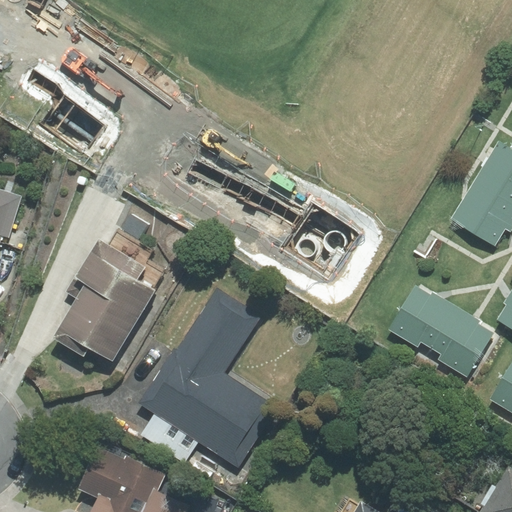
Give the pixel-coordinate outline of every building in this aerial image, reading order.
[(511,229),(511,152),(496,143),(450,220),(495,246),(507,227),(511,229)] [(9,243),(23,197),(0,190),(0,250),(3,241),(9,243)] [(113,366),(152,294),(164,272),(146,262),(152,250),(140,243),(149,225),(127,213),(107,250),(94,244),(68,293),(79,299),(54,346),(80,360),(85,351),(113,366)] [(419,353),(424,346),(442,358),(438,365),(463,382),(495,334),(420,285),(389,333),(419,353)] [(262,320),(214,291),(143,407),(157,416),(140,443),(186,470),(202,444),(242,468),(279,407),(227,376),(262,320)] [(511,296),(497,320),(511,329),(511,296)] [(511,368),(489,402),(511,416),(511,368)] [(166,476),(98,447),(81,487),(99,495),(91,511),(190,511),(191,511),(157,497),(166,476)] [(511,511),(511,466),(503,461),(471,511),(511,511)] [(379,511),(353,496),(343,511),(379,511)]
